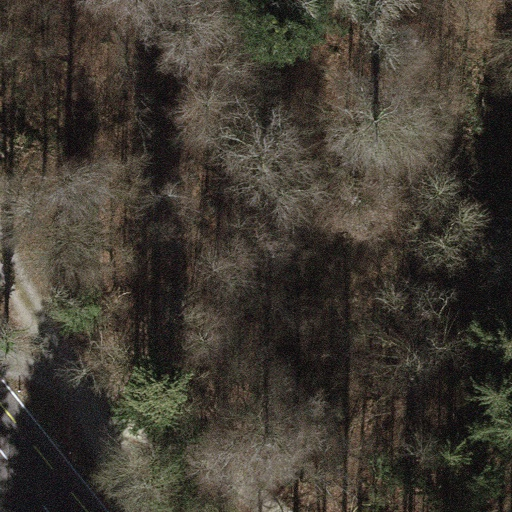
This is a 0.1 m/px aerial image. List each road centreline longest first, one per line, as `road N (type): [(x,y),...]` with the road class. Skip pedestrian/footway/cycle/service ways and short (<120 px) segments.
road 1 (track): [(260,511),(76,392),(0,361)]
road 2 (track): [(129,511),(0,243)]
